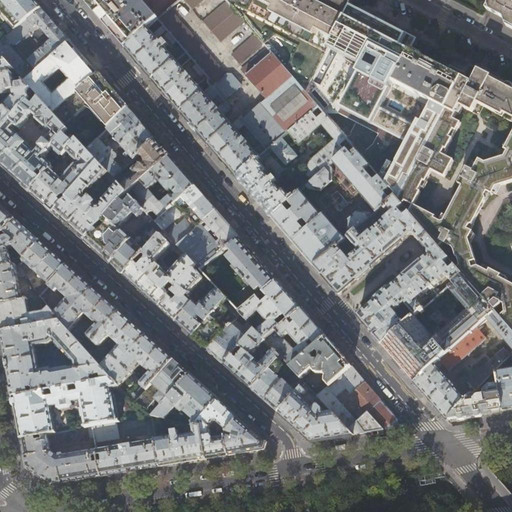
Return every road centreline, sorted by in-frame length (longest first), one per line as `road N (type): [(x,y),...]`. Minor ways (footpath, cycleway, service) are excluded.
road 1 (residential): [(59,0),(334,319)]
road 2 (residential): [(0,184),(298,450),(303,469)]
road 3 (secondary): [(303,469),(57,511)]
road 4 (residential): [(334,319),(444,446)]
road 5 (secondary): [(444,446),(303,469)]
